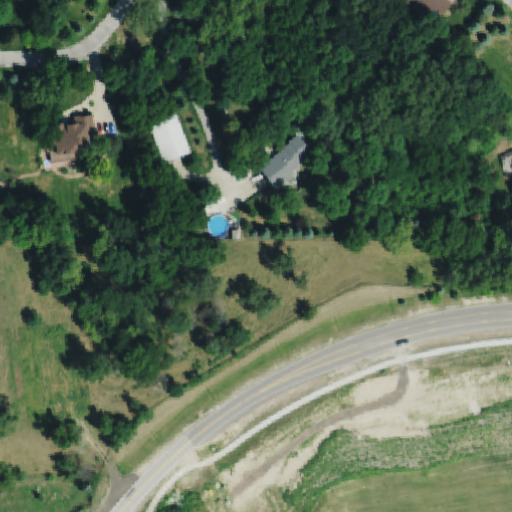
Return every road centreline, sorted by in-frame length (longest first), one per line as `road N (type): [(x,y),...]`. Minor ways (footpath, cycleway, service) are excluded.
road 1 (tertiary): [(122,511),(228,414),(318,359),(409,328),(511,310)]
road 2 (residential): [(0,58),(84,50),(131,0)]
